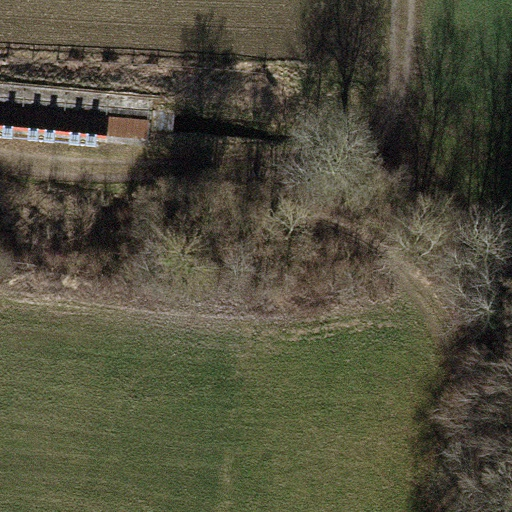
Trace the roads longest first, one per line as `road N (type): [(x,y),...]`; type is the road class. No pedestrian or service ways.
road 1 (track): [(0,168),(203,176),(345,156),(394,122),(407,88),(412,0)]
road 2 (track): [(461,511),(465,394),(443,312),(395,262),(271,211),(241,174)]
